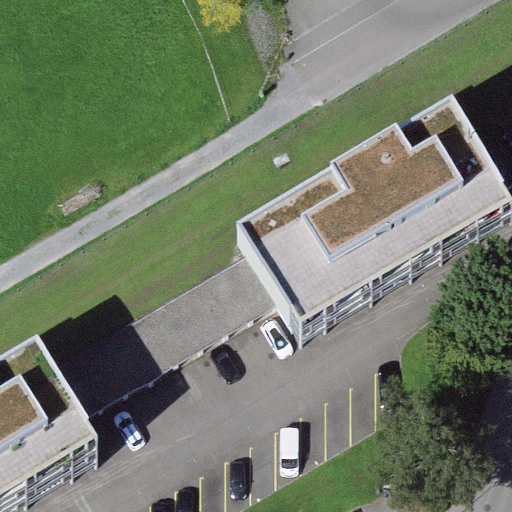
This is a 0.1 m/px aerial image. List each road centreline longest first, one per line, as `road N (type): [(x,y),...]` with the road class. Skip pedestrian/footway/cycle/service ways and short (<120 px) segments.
road 1 (track): [(0,284),(313,94)]
road 2 (residential): [(457,0),(313,94)]
